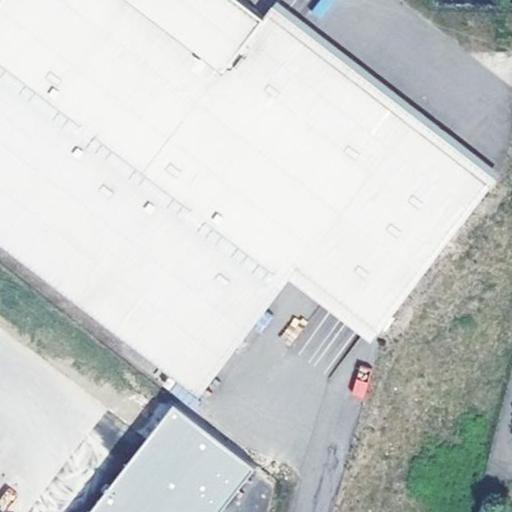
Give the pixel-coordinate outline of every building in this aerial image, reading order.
[(0,0),(0,238),(201,394),(291,277),(300,265),(382,329),(493,184),(270,12),(266,16),(245,0),(0,0)] [(282,0),(278,0),(270,12),(493,184),(504,170),(282,0)] [(319,0),(311,10),(320,18),(335,0),(319,0)] [(382,329),(300,265),(291,277),(373,341),(382,329)] [(179,398),(90,511),(226,511),(264,465),(179,398)]
